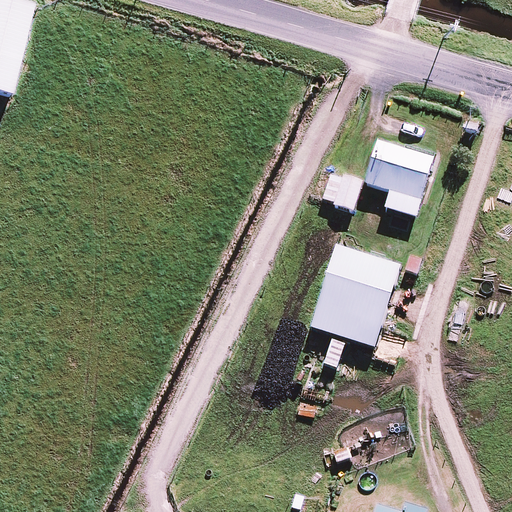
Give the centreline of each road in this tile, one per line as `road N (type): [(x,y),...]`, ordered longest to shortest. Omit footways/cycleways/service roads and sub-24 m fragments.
road 1 (track): [(402,0),(387,53),(174,511)]
road 2 (unclassified): [(203,0),(511,89)]
